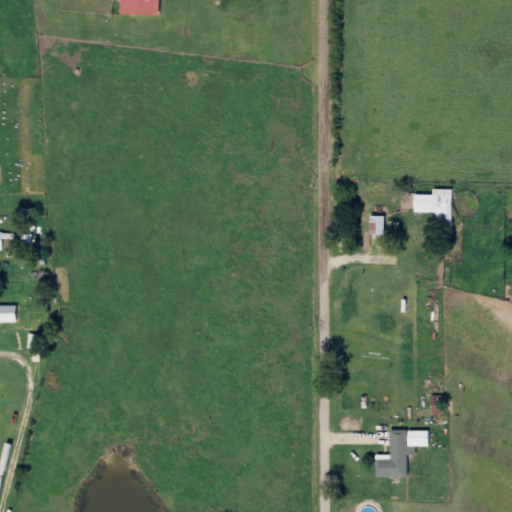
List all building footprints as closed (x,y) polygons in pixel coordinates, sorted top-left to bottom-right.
[(166,16),(166,0),(127,0),(127,15),(166,16)] [(421,196),(421,214),(447,214),(447,239),(457,239),(458,191),(439,190),(439,196),(421,196)] [(391,218),(376,217),(376,236),(391,236),(391,218)] [(0,251),(8,252),(8,234),(0,233),(0,251)] [(0,323),(23,324),(23,307),(0,306),(0,323)] [(414,478),(413,457),(422,457),(421,449),(413,449),(413,432),(396,432),(397,456),(382,457),(383,479),(414,478)] [(435,432),(414,433),(415,448),(435,448),(435,432)]
